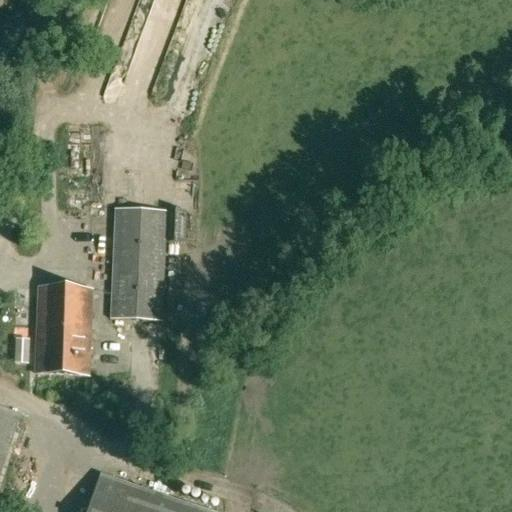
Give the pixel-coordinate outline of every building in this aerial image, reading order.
[(185,242),(186,214),(116,211),(111,320),(161,322),(165,241),(185,242)] [(39,291),(36,375),(88,377),(91,293),(39,291)] [(33,364),(33,340),(14,340),(14,364),(33,364)] [(0,409),(0,476),(21,416),(0,409)] [(90,511),(206,511),(102,477),(90,511)]
